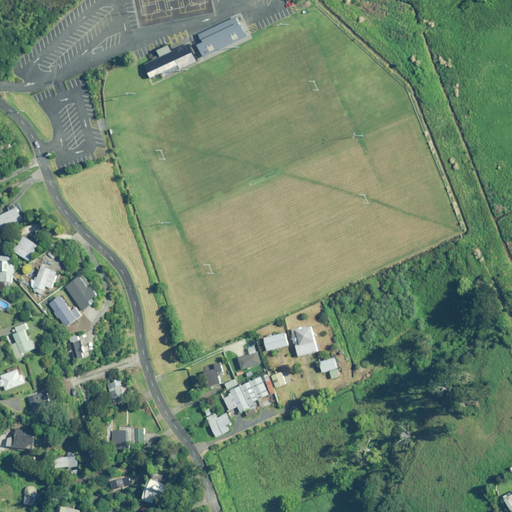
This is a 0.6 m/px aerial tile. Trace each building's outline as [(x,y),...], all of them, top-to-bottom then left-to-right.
[(234,16),(193,34),(202,53),(243,35),(234,16)] [(187,43),(143,62),(150,79),(194,60),(187,43)] [(0,229),(22,219),(15,203),(8,207),(9,211),(0,214),(0,229)] [(41,245),(25,236),(16,251),(32,260),(41,245)] [(17,257),(3,256),(1,286),(13,287),(14,274),(16,275),(17,257)] [(44,265),(39,277),(37,277),(36,279),(35,279),(32,286),(34,287),(36,288),(36,290),(43,293),(47,285),(53,288),(60,272),(44,265)] [(87,283),(82,276),(68,287),(85,310),(93,304),(91,302),(100,295),(90,281),(87,283)] [(73,310),(63,295),(51,304),(56,311),(55,312),(59,318),(60,317),(67,327),(83,315),(77,307),(73,310)] [(30,329),(28,323),(17,327),(19,332),(15,334),(18,342),(12,344),(17,359),(24,357),(23,353),(37,348),(34,340),(31,341),(28,330),(30,329)] [(306,328),(305,326),(292,329),(299,356),(319,351),(312,327),(306,328)] [(290,345),(287,333),(266,338),(269,350),(290,345)] [(94,349),(93,343),(84,346),(82,340),(67,344),(69,352),(72,351),(75,360),(85,357),(83,352),(94,349)] [(263,363),(257,346),(250,348),(252,354),(240,358),(243,369),(263,363)] [(337,368),(334,358),(321,362),(324,372),(337,368)] [(225,375),(222,362),(215,364),(217,368),(205,371),(209,386),(221,383),(220,376),(225,375)] [(23,375),(21,369),(3,375),(4,379),(1,380),(4,386),(7,385),(8,390),(28,383),(26,374),(23,375)] [(291,383),(287,370),(273,375),(277,388),(291,383)] [(340,376),(338,370),(331,372),(332,378),(340,376)] [(276,393),(270,374),(265,375),(272,394),(276,393)] [(252,382),(260,400),(271,395),(262,375),(251,380),(252,382)] [(124,396),(120,378),(112,379),(113,382),(108,383),(111,399),(124,396)] [(239,385),(236,379),(227,383),(229,389),(239,385)] [(247,384),(232,390),(233,392),(229,393),(230,395),(225,397),(230,409),(238,406),(241,413),(251,408),(252,411),(258,408),(255,402),(260,400),(252,382),(247,384)] [(53,402),(49,391),(32,398),(36,411),(41,409),(40,406),(53,402)] [(232,423),(228,413),(219,418),(217,413),(208,418),(217,437),(230,431),(227,425),(232,423)] [(144,428),(127,427),(127,430),(106,429),(106,442),(116,443),(116,449),(130,450),(131,444),(143,445),(144,428)] [(13,434),(13,438),(8,437),(7,446),(28,448),(28,444),(35,445),(36,436),(13,434)] [(77,465),(76,456),(51,458),(52,468),(77,465)] [(172,485),(154,479),(153,483),(150,482),(144,499),(155,503),(158,493),(168,496),(172,485)] [(23,494),(24,495),(22,504),(31,505),(38,494),(31,486),(30,486),(29,485),(28,486),(27,486),(26,486),(25,487),(24,488),(23,488),(23,489),(23,490),(22,491),(22,492),(23,493),(23,494)]
